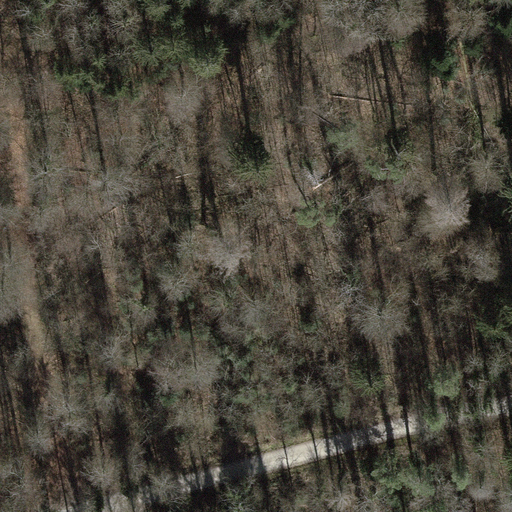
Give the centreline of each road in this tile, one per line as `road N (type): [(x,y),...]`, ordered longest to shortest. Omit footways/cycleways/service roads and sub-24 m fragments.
road 1 (track): [(89,511),(43,344),(20,137),(28,0)]
road 2 (track): [(88,511),(511,404)]
